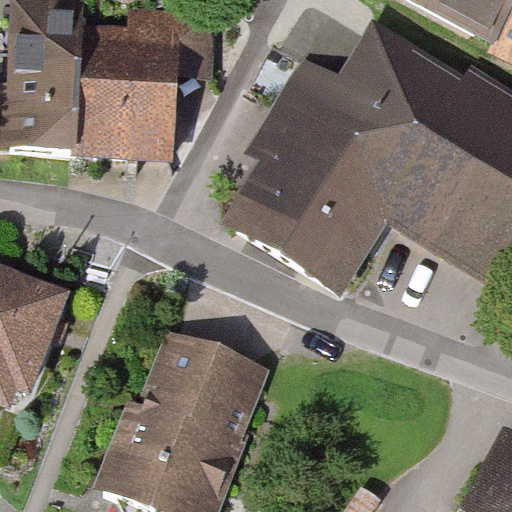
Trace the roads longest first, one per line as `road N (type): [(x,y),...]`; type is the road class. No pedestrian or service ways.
road 1 (residential): [(0,207),(145,237),(511,385)]
road 2 (unknown): [(145,237),(288,0)]
